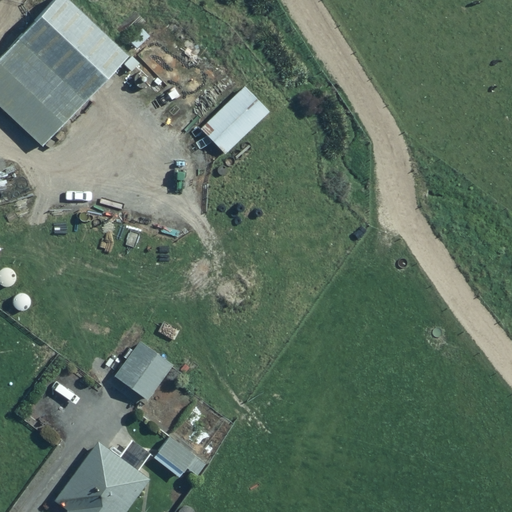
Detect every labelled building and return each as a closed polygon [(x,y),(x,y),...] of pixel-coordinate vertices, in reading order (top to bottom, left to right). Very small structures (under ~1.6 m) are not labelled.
[(127,56),(66,0),(50,0),(0,55),(0,109),(40,146),(127,56)] [(223,155),(267,111),(239,83),(217,105),(219,107),(197,129),(223,155)] [(172,364),(139,340),(112,377),(145,400),(172,364)] [(167,433),(154,450),(181,471),(194,454),(167,433)] [(123,511),(148,479),(96,442),(54,501),(67,510),(65,511),(123,511)]
